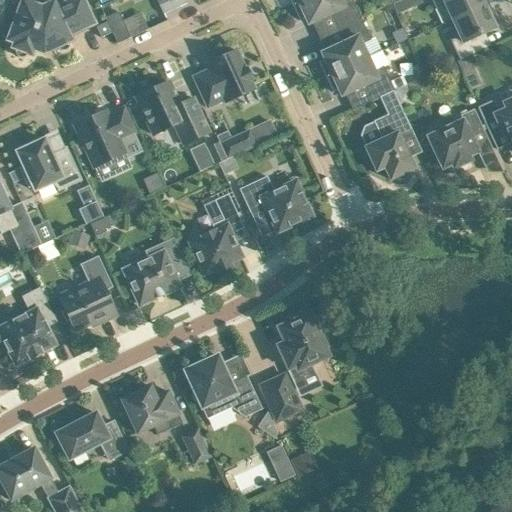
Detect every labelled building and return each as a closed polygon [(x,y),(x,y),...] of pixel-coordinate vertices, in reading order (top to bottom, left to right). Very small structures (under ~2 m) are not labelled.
[(94,24),(86,5),(83,0),(70,0),(55,7),(53,2),(41,7),(22,0),(7,40),(14,43),(12,48),(15,49),(15,50),(15,51),(15,52),(15,53),(15,54),(16,56),(17,57),(18,57),(19,58),(21,58),(22,58),(23,58),(25,57),(26,56),(27,56),(27,55),(28,54),(31,55),(33,50),(43,54),(57,47),(57,48),(58,50),(59,50),(61,51),(62,51),(64,51),(66,51),(67,49),(68,48),(69,48),(69,46),(70,45),(69,43),(69,42),(71,41),(68,36),(94,24)] [(156,0),(159,6),(163,14),(187,3),(185,0),(156,0)] [(360,17),(352,0),(303,0),(292,5),(299,21),(305,18),(308,24),(330,14),(336,28),(360,17)] [(402,0),(399,0),(392,4),(396,14),(407,10),(402,0)] [(452,20),(488,3),(486,0),(431,0),(435,8),(442,24),(451,19),(452,20)] [(460,60),(465,58),(483,50),(477,36),(495,28),(494,25),(497,23),(488,3),(452,20),(458,34),(450,40),(460,60)] [(118,12),(105,18),(107,22),(112,33),(117,44),(130,38),(122,21),(118,12)] [(375,39),(371,40),(360,17),(336,28),(343,43),(321,53),(324,59),(318,61),(326,77),(381,51),(375,39)] [(101,38),(112,33),(107,22),(96,27),(101,38)] [(245,69),(236,50),(207,64),(209,69),(193,77),(207,108),(224,100),(225,103),(254,89),(250,80),(252,79),(246,68),(245,69)] [(387,65),(381,51),(326,77),(333,93),(338,90),(341,96),(363,86),(370,101),(379,97),(393,91),(394,91),(390,81),(383,67),(387,65)] [(460,74),(455,63),(445,67),(442,77),(457,82),(460,74)] [(402,76),(390,81),(394,91),(406,86),(402,76)] [(209,133),(201,117),(193,99),(179,105),(168,82),(136,97),(153,135),(175,125),(184,145),(209,133)] [(382,140),(365,148),(376,172),(384,168),(390,180),(394,178),(396,179),(400,179),(403,179),(406,177),(408,174),(409,171),(414,169),(400,140),(413,134),(405,116),(393,91),(379,97),(387,115),(373,121),(382,140)] [(477,108),(488,131),(497,149),(511,142),(511,99),(496,107),(493,100),(482,105),(477,108)] [(105,111),(74,126),(82,144),(94,168),(125,153),(128,159),(142,152),(134,133),(135,133),(132,127),(124,109),(108,116),(105,111)] [(462,121),(427,137),(434,150),(442,168),(451,164),(453,168),(470,160),(469,158),(478,154),(480,157),(493,151),(484,133),(474,109),(460,116),(462,121)] [(232,157),(241,152),(234,138),(220,145),(221,146),(227,159),(232,157)] [(19,169),(8,174),(13,184),(24,179),(27,186),(28,189),(33,187),(34,191),(52,182),(58,190),(57,191),(58,192),(82,181),(77,170),(69,152),(67,153),(68,154),(54,161),(44,140),(17,152),(23,167),(20,168),(20,167),(19,168),(19,169)] [(214,165),(218,163),(227,159),(221,146),(208,152),(214,165)] [(227,159),(218,163),(224,175),(237,168),(232,157),(227,159)] [(277,232),(286,228),(295,224),(296,225),(314,217),(310,208),(308,209),(295,182),(274,192),(267,177),(239,189),(250,213),(265,206),(277,232)] [(17,227),(0,190),(0,232),(1,234),(17,227)] [(244,228),(235,210),(228,194),(214,200),(223,220),(212,225),(214,230),(201,236),(201,237),(189,243),(204,275),(216,269),(218,273),(231,267),(229,263),(242,257),(231,234),(244,228)] [(102,217),(96,202),(87,206),(84,215),(88,223),(102,217)] [(113,214),(90,224),(99,243),(109,239),(105,229),(118,223),(113,214)] [(33,227),(12,237),(20,255),(41,245),(33,227)] [(85,250),(89,237),(71,231),(67,245),(85,250)] [(147,257),(122,269),(123,270),(131,287),(139,305),(155,298),(155,299),(164,295),(163,294),(179,287),(175,279),(189,272),(181,254),(174,240),(145,254),(147,257)] [(88,283),(58,297),(66,313),(74,331),(99,320),(100,323),(116,315),(105,291),(112,287),(98,256),(79,265),(88,283)] [(57,322),(48,304),(39,288),(21,297),(30,313),(0,327),(0,334),(15,365),(29,358),(31,361),(42,355),(41,352),(55,345),(44,324),(53,319),(56,323),(57,322)] [(324,350),(329,348),(322,334),(318,336),(308,314),(305,315),(303,311),(289,317),(291,322),(277,328),(284,343),(277,346),(291,376),(286,379),(284,375),(260,386),(276,421),(300,410),(292,391),(296,389),(299,396),(321,386),(315,375),(310,364),(327,356),(324,350)] [(189,369),(184,371),(193,389),(191,393),(191,397),(193,400),(196,403),(200,404),(202,408),(207,419),(230,408),(244,417),(262,409),(255,394),(246,376),(230,384),(217,356),(201,363),(198,362),(195,362),(192,363),(190,366),(189,369)] [(127,397),(121,400),(128,416),(126,421),(128,426),(134,428),(137,434),(153,426),(157,435),(182,423),(178,415),(178,414),(176,410),(168,392),(155,398),(150,387),(145,389),(139,392),(133,390),(129,392),(127,397)] [(277,434),(267,412),(257,427),(274,439),(277,434)] [(128,450),(123,439),(113,422),(103,427),(95,413),(55,434),(69,459),(100,443),(109,460),(128,450)] [(198,429),(182,437),(194,465),(211,457),(198,429)] [(57,492),(43,466),(34,448),(0,466),(0,480),(11,501),(40,484),(47,498),(46,498),(53,511),(83,511),(69,486),(57,492)] [(289,460),(297,477),(317,468),(310,451),(289,460)]
